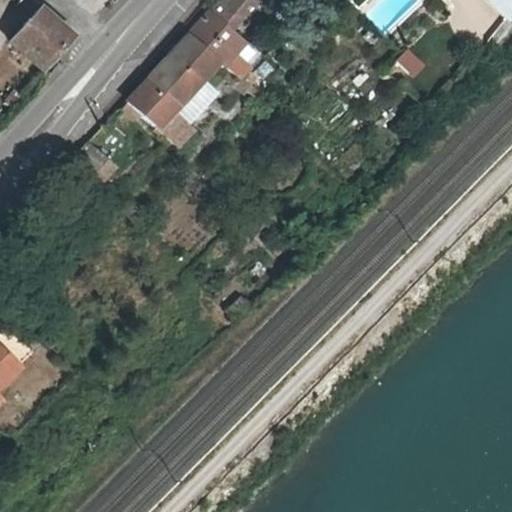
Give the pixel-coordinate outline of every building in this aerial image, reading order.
[(257,54),(226,27),(249,1),(247,0),(217,0),(207,11),(185,36),(216,64),(220,69),(223,65),(230,73),(235,77),(257,54)] [(511,0),(483,0),(501,17),(504,19),(511,7),(511,0)] [(76,36),(41,6),(6,44),(41,74),(76,36)] [(145,80),(174,107),(216,64),(185,36),(145,80)] [(407,48),(393,62),(410,80),(424,66),(407,48)] [(235,77),(230,73),(224,80),(228,84),(235,77)] [(231,87),(238,80),(235,77),(228,84),(231,87)] [(174,107),(145,80),(124,102),(174,146),(190,130),(170,111),(174,107)] [(247,89),(238,80),(231,87),(241,96),(247,89)] [(92,171),(104,159),(85,141),(74,153),(92,171)] [(0,395),(1,394),(0,392),(0,383),(20,362),(0,341),(0,395)]
